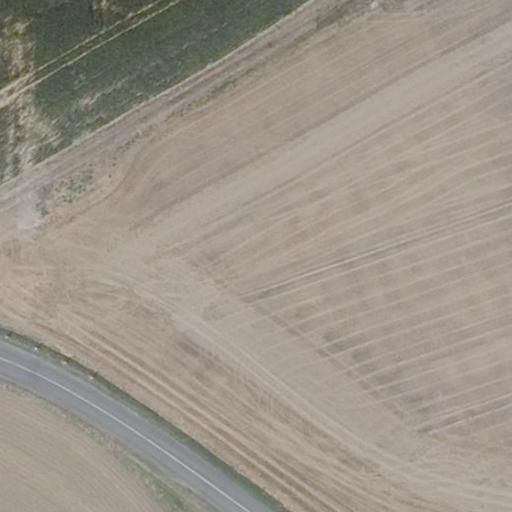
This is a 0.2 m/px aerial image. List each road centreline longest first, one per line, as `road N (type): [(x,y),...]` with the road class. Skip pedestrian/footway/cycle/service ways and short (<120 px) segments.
road 1 (track): [(0,205),(361,0)]
road 2 (tertiary): [(245,511),(131,428),(0,357)]
